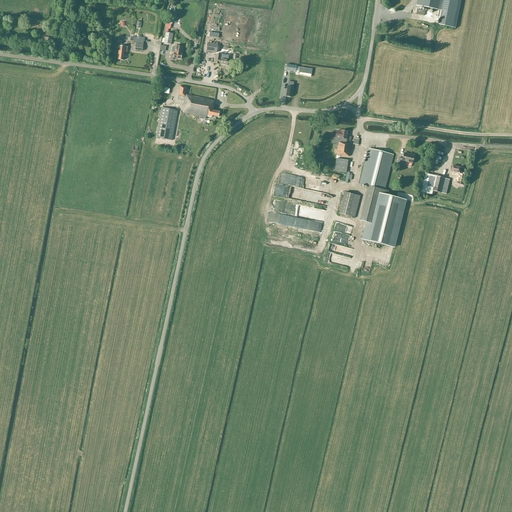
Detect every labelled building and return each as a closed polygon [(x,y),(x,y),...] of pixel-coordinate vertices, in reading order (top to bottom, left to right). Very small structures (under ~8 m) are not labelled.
[(461,0),(417,0),(417,5),(442,10),(439,25),(456,28),(461,0)] [(173,34),(166,33),(164,43),(171,45),(173,34)] [(67,40),(67,36),(58,35),(57,39),(60,39),(59,47),(65,48),(67,40)] [(52,38),(42,37),(41,44),(50,45),(52,38)] [(142,51),(143,42),(144,38),(135,37),(134,42),(136,42),(135,50),(142,51)] [(207,51),(217,53),(218,45),(208,43),(207,51)] [(126,52),(127,47),(124,47),(119,46),(118,60),(123,60),(124,52),(126,52)] [(170,55),(169,59),(173,60),(173,58),(181,59),(182,57),(181,57),(183,47),(175,46),(174,55),(170,55)] [(215,54),(214,63),(220,64),(227,65),(227,63),(228,60),(229,55),(221,54),(221,55),(215,54)] [(180,86),(178,95),(185,97),(182,113),(207,117),(207,116),(212,117),(212,115),(218,117),(219,112),(213,110),(214,100),(185,95),(187,88),(180,86)] [(172,140),(177,111),(161,108),(156,137),(172,140)] [(341,131),(341,132),(336,131),(335,138),(340,138),(339,142),(338,142),(336,155),(349,157),(350,144),(345,143),(347,131),(341,131)] [(368,149),(359,184),(369,186),(360,221),(366,222),(361,240),(394,248),(406,200),(387,195),(388,191),(384,190),(393,155),(368,149)] [(412,164),(414,155),(404,153),(402,159),(398,158),(397,164),(403,166),(404,162),(412,164)] [(348,160),(336,158),(335,171),(346,173),(348,160)] [(460,174),(462,168),(453,165),(451,173),(457,175),(455,182),(459,183),(461,174),(460,174)] [(445,178),(436,176),(430,175),(426,189),(433,191),(446,194),(448,185),(449,182),(450,180),(445,178)] [(303,185),(294,226),(302,227),(310,185),(312,186),(313,184),(311,183),(310,187),(303,185)] [(327,190),(322,215),(330,216),(335,192),(327,190)] [(339,214),(355,218),(360,196),(344,192),(339,214)] [(317,217),(321,198),(312,197),(308,220),(312,220),(312,216),(317,217)] [(286,200),(282,225),(290,226),(294,201),(286,200)] [(330,242),(328,248),(349,254),(351,247),(330,242)]
